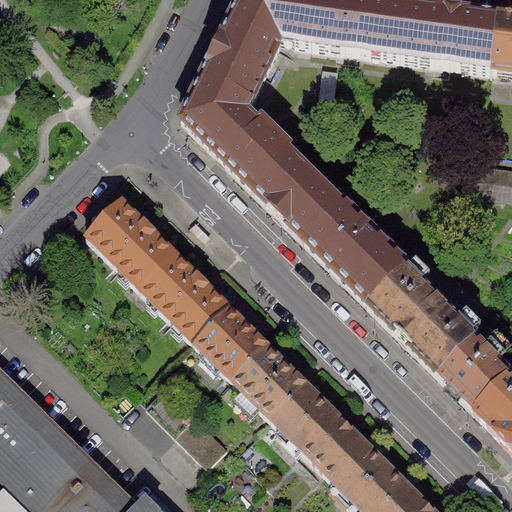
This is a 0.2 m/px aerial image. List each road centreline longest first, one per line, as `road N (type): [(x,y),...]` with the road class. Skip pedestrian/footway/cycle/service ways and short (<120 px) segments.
road 1 (residential): [(132,136),(511,511)]
road 2 (residential): [(0,269),(132,136)]
road 3 (residential): [(132,136),(213,0)]
